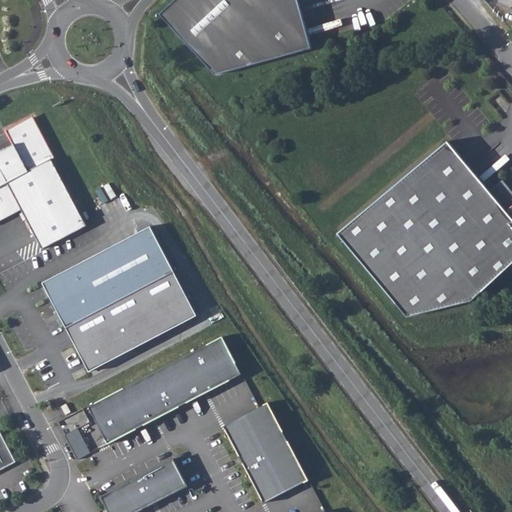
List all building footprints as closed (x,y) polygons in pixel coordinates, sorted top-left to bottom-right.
[(174,0),(160,13),(215,74),(311,48),(297,0),(174,0)] [(30,119),(4,133),(11,146),(0,152),(0,221),(19,211),(40,251),(84,228),(50,162),(52,160),(30,119)] [(448,142),(338,233),(408,316),(471,300),(511,262),(511,191),(503,180),(489,191),(448,142)] [(151,227),(43,283),(67,328),(175,273),(151,227)] [(195,316),(175,273),(67,328),(89,372),(195,316)] [(223,336),(89,406),(108,443),(242,374),(223,336)] [(268,402),(224,425),(264,503),(309,480),(268,402)] [(71,412),(66,403),(61,406),(66,414),(71,412)] [(60,418),(76,458),(90,452),(80,425),(89,421),(84,409),(60,418)] [(0,470),(16,462),(0,430),(0,470)] [(174,459),(102,496),(110,511),(136,511),(188,485),(174,459)]
